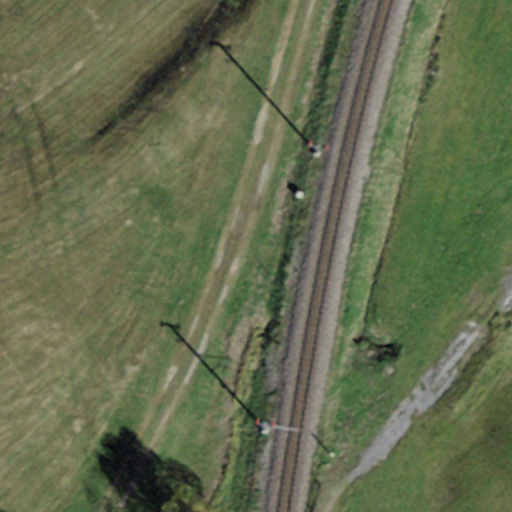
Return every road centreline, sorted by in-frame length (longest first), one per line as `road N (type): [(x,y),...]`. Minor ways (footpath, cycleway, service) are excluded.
road 1 (track): [(305,0),(246,209),(195,343),(110,511)]
road 2 (track): [(423,414),(511,301)]
